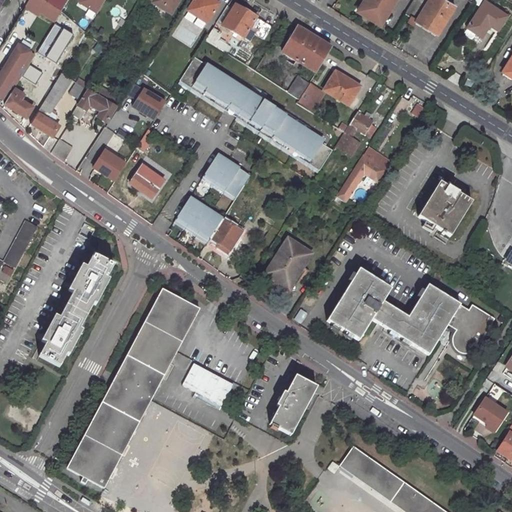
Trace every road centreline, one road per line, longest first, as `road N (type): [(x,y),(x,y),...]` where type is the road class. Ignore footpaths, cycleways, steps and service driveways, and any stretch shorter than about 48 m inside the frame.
road 1 (residential): [(511,484),(161,244)]
road 2 (primary): [(290,0),(511,136)]
road 3 (residential): [(161,244),(35,465)]
road 4 (residential): [(154,239),(0,129)]
